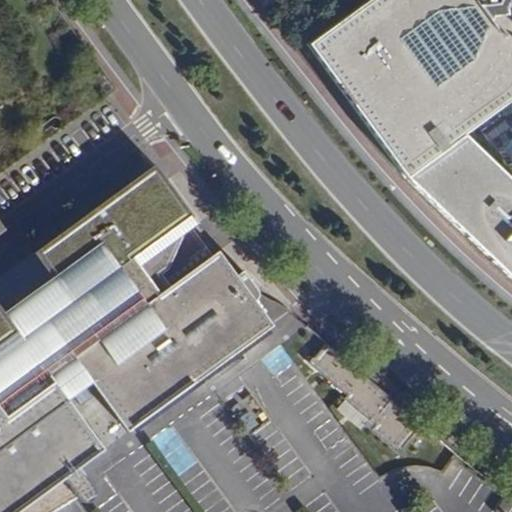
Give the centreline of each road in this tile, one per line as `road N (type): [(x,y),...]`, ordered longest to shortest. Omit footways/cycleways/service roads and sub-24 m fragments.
road 1 (secondary): [(511,347),(401,247),(260,93),(192,0)]
road 2 (secondary): [(165,91),(397,358),(460,408)]
road 3 (unclassified): [(0,219),(165,91)]
